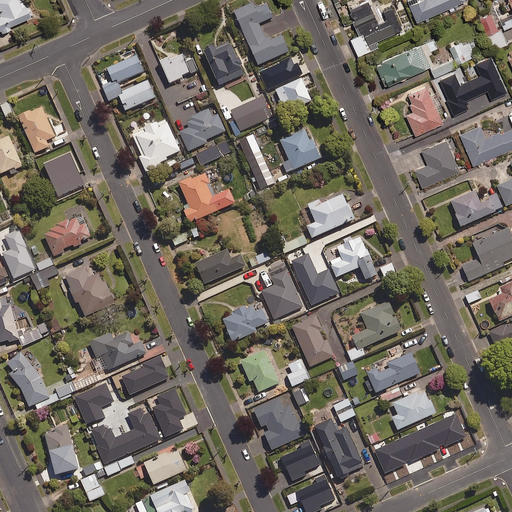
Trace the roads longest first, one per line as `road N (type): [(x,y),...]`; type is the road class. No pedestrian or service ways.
road 1 (residential): [(266,511),(58,51)]
road 2 (residential): [(509,456),(305,0)]
road 3 (residential): [(384,511),(509,456)]
